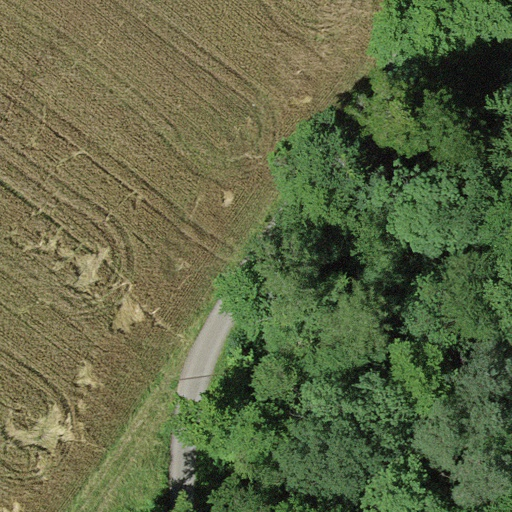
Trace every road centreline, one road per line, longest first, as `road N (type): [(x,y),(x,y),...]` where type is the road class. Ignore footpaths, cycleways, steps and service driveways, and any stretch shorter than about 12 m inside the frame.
road 1 (track): [(417,0),(178,412),(177,511)]
road 2 (track): [(178,412),(103,511)]
